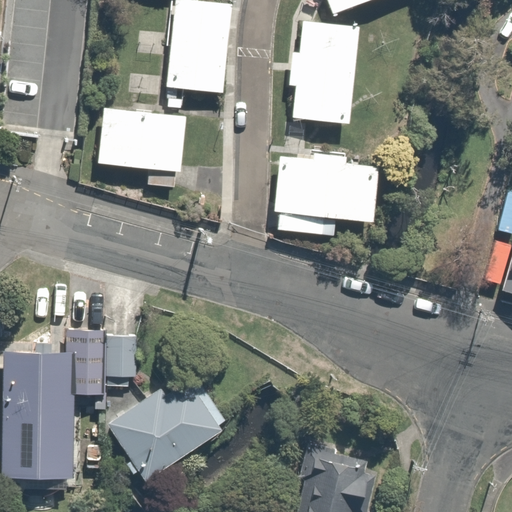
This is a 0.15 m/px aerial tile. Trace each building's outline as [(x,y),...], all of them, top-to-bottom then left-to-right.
[(232,4),(190,0),(175,0),(168,87),(223,92),(232,4)] [(327,0),(333,14),(369,0),(327,0)] [(359,26),(303,20),(299,52),(293,52),(289,84),(297,85),(294,117),(348,123),(359,26)] [(187,118),(104,108),(98,163),(181,172),(187,118)] [(373,168),(281,159),(276,208),(368,217),(373,168)] [(70,349),(5,349),(5,477),(79,477),(78,397),(107,397),(107,385),(130,385),(144,385),(144,333),(111,334),(111,326),(70,326),(70,349)] [(169,396),(164,389),(107,429),(148,487),(230,428),(195,378),(169,396)] [(376,511),(386,467),(306,451),(294,511),(376,511)]
